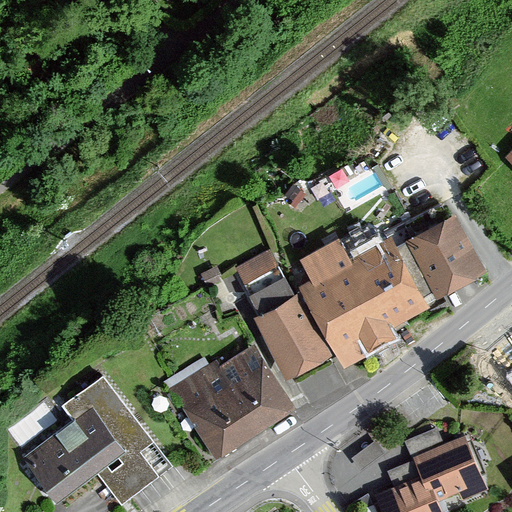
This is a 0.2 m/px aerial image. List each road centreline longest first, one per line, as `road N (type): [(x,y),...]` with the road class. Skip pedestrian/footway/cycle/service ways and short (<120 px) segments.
road 1 (residential): [(239,0),(0,180)]
road 2 (tertiary): [(283,456),(511,282)]
